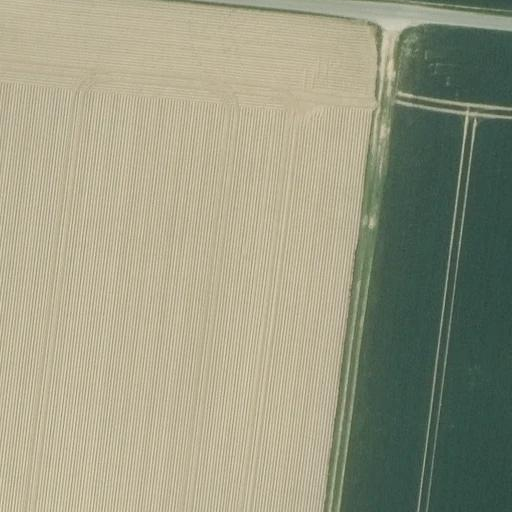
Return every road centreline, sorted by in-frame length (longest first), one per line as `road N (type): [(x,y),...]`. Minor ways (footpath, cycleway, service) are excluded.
road 1 (track): [(391,14),(330,511)]
road 2 (unclassified): [(511,26),(244,0)]
